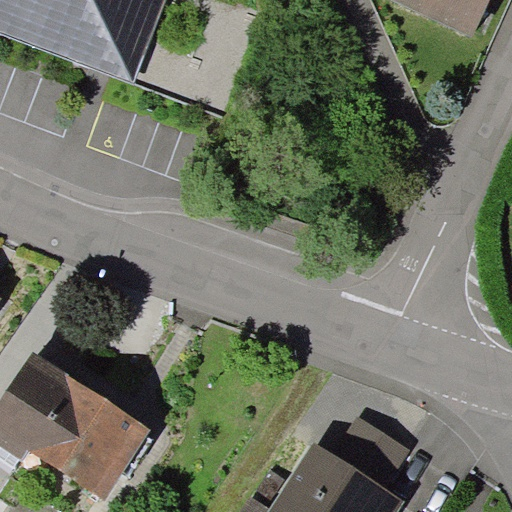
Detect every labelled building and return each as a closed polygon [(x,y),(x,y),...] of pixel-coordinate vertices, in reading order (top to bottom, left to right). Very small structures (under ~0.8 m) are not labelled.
[(0,0),(0,32),(98,70),(132,82),(140,62),(163,0),(0,0)] [(394,0),(471,37),(489,0),(394,0)] [(272,211),(266,227),(303,240),(309,224),(272,211)] [(151,430),(34,353),(0,404),(0,446),(18,458),(22,461),(29,450),(104,499),(151,430)] [(412,452),(359,418),(334,454),(389,490),(412,452)] [(334,454),(315,441),(270,509),(268,511),(398,511),(406,501),(389,490),(334,454)] [(0,458),(13,466),(18,458),(0,446),(0,458)] [(270,469),(252,498),(268,508),(286,478),(270,469)] [(268,511),(270,509),(268,508),(252,498),(250,497),(239,511),(268,511)]
